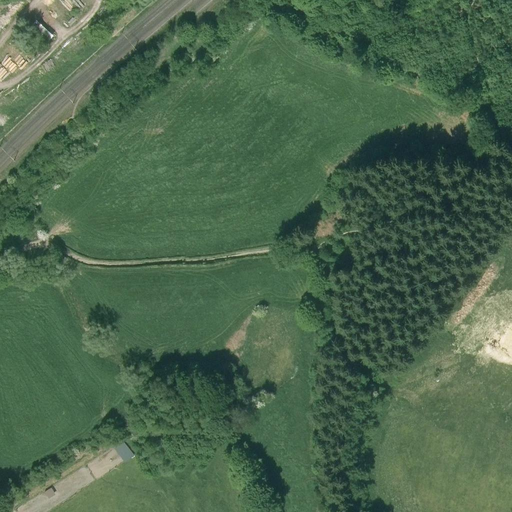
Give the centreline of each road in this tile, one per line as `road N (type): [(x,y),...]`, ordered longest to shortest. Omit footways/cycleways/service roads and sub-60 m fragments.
road 1 (track): [(306,257),(294,252),(134,275),(44,256),(0,274)]
road 2 (track): [(306,257),(328,293),(344,355),(346,511)]
road 3 (track): [(0,92),(5,98),(38,76),(102,18),(109,0)]
